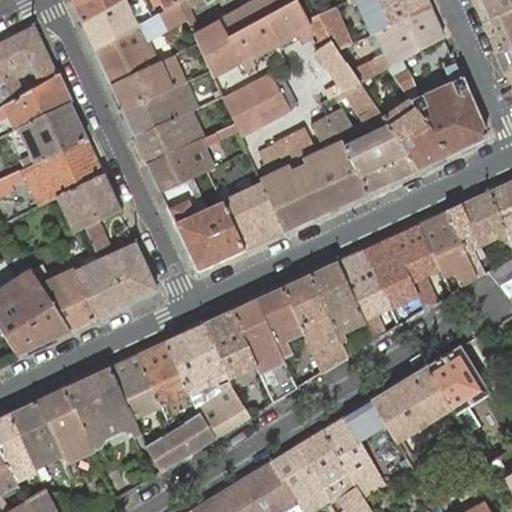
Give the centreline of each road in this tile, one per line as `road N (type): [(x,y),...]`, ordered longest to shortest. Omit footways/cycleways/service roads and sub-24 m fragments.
road 1 (residential): [(144,511),(483,305)]
road 2 (tertiary): [(192,305),(511,156)]
road 3 (residential): [(45,0),(192,305)]
road 4 (tertiary): [(0,394),(192,305)]
road 5 (residential): [(450,0),(511,142)]
